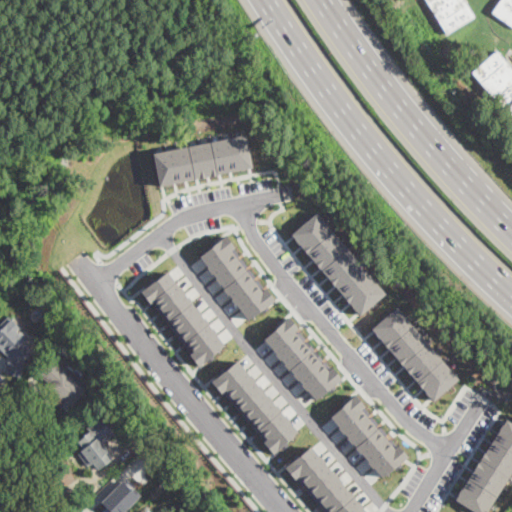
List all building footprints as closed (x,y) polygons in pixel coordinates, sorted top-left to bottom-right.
[(462,0),(474,17),(446,34),(444,30),(439,22),(425,0),(462,0)] [(511,0),(511,26),(492,12),(500,0),(511,0)] [(511,115),(506,108),(504,110),(471,72),(496,51),(510,67),(511,70),(511,115)] [(154,153),(161,185),(252,166),(245,134),(154,153)] [(316,212),(385,292),(360,315),(291,234),(316,212)] [(200,256),(248,320),(275,299),(266,287),(262,291),(232,251),(236,248),(227,235),(200,256)] [(140,289),(150,303),(154,301),(193,350),(189,353),(199,366),(226,344),(167,268),(140,289)] [(396,305),(457,378),(430,400),(370,327),(396,305)] [(263,339),(316,399),(343,378),(332,366),(328,370),(295,332),(300,328),(288,315),(263,339)] [(0,325),(11,316),(28,335),(24,340),(31,346),(31,355),(26,359),(21,376),(5,372),(9,355),(0,346),(0,325)] [(71,334),(68,339),(62,335),(65,330),(71,334)] [(273,452),(298,429),(236,358),(211,379),(222,392),(226,389),(266,438),(263,440),(273,452)] [(86,387),(71,406),(62,399),(48,387),(50,384),(48,383),(42,378),(40,376),(42,372),(52,360),(65,370),(77,380),(83,385),(85,387),(86,387)] [(328,416),(380,477),(407,455),(397,444),(393,448),(362,408),(365,405),(354,394),(328,416)] [(112,460),(98,472),(91,464),(87,466),(80,457),(78,454),(77,454),(84,449),(77,440),(90,430),(87,427),(101,416),(110,428),(97,439),(101,444),(102,446),(113,459),(112,460)] [(454,499),(476,511),(486,511),(511,471),(511,423),(505,419),(454,499)] [(283,468),(294,480),(298,477),(327,511),(367,511),(310,447),(283,468)] [(121,480),(131,489),(134,486),(141,494),(122,511),(102,511),(101,511),(106,506),(101,501),(121,480)]
